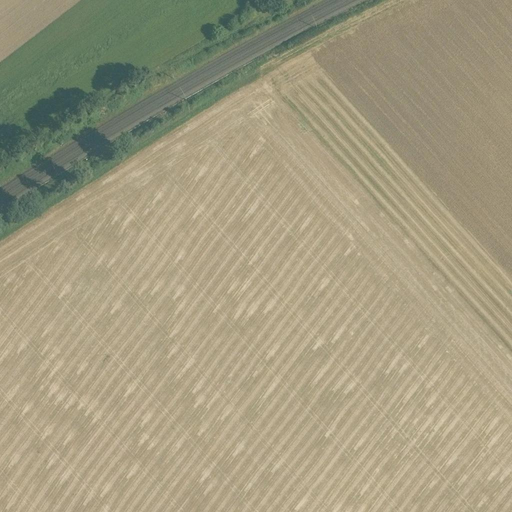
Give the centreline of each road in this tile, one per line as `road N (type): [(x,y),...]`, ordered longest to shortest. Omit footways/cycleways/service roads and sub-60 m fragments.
road 1 (track): [(402,0),(168,129),(0,250)]
road 2 (track): [(263,14),(128,84),(0,171)]
